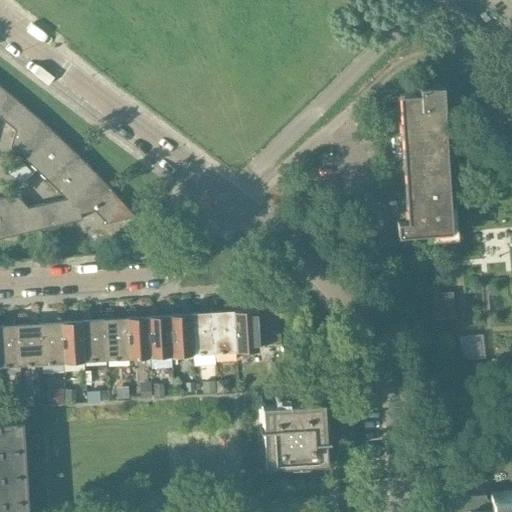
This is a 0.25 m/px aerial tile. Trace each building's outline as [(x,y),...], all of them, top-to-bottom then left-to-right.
[(397,234),(404,234),(450,231),(441,83),(418,85),(419,92),(399,93),(400,109),(405,108),(410,181),(404,182),(406,208),(403,208),(404,220),(396,220),(397,234)] [(94,211),(105,223),(134,216),(115,194),(93,172),(70,148),(46,126),(26,108),(3,89),(0,86),(0,237),(81,219),(80,214),(94,211)] [(454,291),(436,291),(436,317),(454,317),(454,291)] [(254,309),(232,310),(235,351),(257,350),(254,309)] [(232,310),(210,312),(213,352),(235,351),(232,310)] [(210,312),(189,313),(192,354),(213,352),(210,312)] [(189,313),(167,314),(170,355),(192,354),(189,313)] [(167,314),(146,316),(148,357),(170,355),(167,314)] [(146,316),(124,317),(127,358),(148,357),(146,316)] [(124,317),(102,319),(105,359),(127,358),(124,317)] [(102,319),(81,320),(83,361),(105,359),(102,319)] [(81,320),(59,321),(62,362),(83,361),(81,320)] [(59,321),(37,323),(40,364),(62,362),(59,321)] [(37,323),(16,324),(19,365),(40,364),(37,323)] [(16,324),(0,325),(0,366),(19,365),(16,324)] [(264,466),(326,462),(324,438),(328,438),(327,419),(323,419),(322,401),(300,402),(260,404),(264,466)] [(0,421),(0,511),(26,511),(21,420),(0,421)] [(511,511),(511,490),(489,492),(489,499),(486,498),(484,493),(447,495),(448,511),(511,511)]
